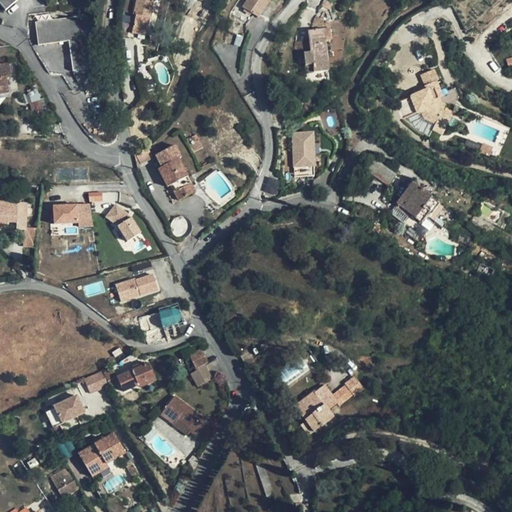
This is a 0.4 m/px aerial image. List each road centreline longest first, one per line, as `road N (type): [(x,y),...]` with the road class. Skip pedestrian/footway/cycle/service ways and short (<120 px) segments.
road 1 (residential): [(238,385),(255,392),(292,464),(340,438),(372,434),(427,441),(511,480)]
road 2 (residential): [(206,327),(147,348),(64,292),(33,284),(0,288)]
road 3 (residential): [(126,154),(83,142),(21,41),(0,30)]
road 4 (residential): [(126,154),(115,0)]
road 5 (residential): [(182,511),(239,405),(238,385)]
road 6 (residential): [(180,268),(133,185),(126,154)]
